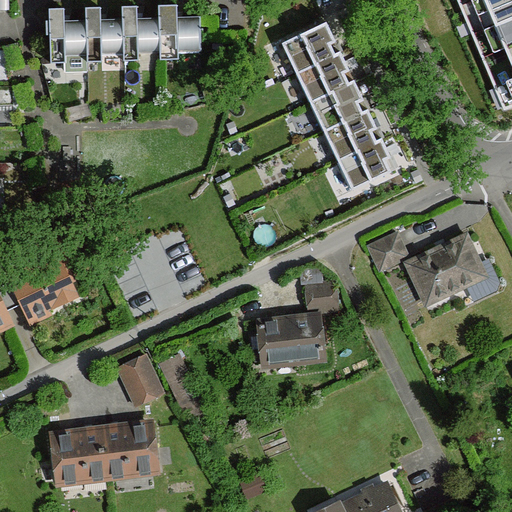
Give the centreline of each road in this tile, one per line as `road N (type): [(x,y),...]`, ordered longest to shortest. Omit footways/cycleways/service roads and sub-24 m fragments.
road 1 (residential): [(0,398),(491,169)]
road 2 (residential): [(388,0),(458,129),(491,169)]
